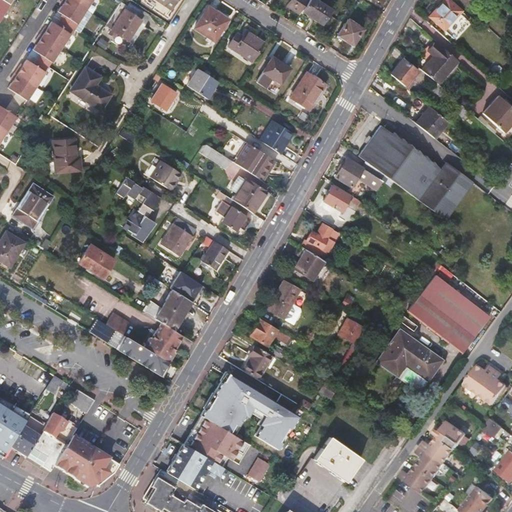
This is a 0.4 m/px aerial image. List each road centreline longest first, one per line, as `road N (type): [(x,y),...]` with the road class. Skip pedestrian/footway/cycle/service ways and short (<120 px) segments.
road 1 (residential): [(357,81),(161,421)]
road 2 (residential): [(511,294),(347,511)]
road 3 (residential): [(357,81),(237,0)]
